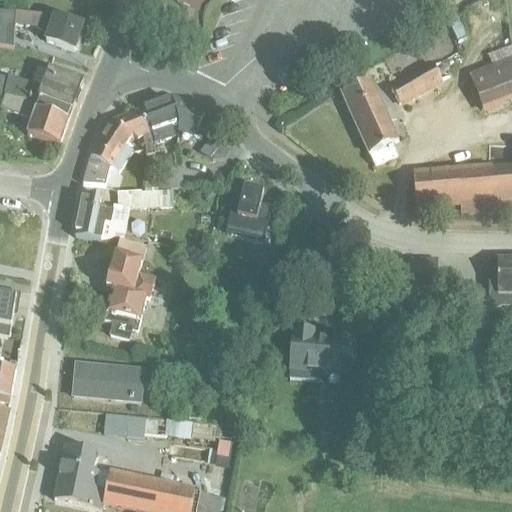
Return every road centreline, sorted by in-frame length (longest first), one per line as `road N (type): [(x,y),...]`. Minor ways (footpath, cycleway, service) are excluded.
road 1 (track): [(401,239),(385,453),(406,482),(511,496)]
road 2 (residential): [(511,243),(401,239),(365,225),(254,143),(224,100)]
road 3 (tertiary): [(68,192),(6,511)]
road 4 (tertiary): [(113,60),(68,192)]
